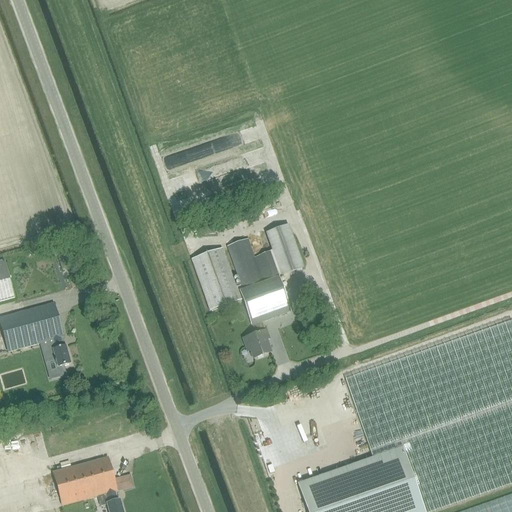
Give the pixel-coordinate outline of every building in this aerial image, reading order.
[(193,147),(195,157),(247,145),(245,135),(193,147)] [(167,166),(187,166),(187,156),(167,156),(167,166)] [(250,216),(253,226),(266,222),(263,212),(250,216)] [(209,312),(241,300),(254,335),(243,339),(246,348),(249,346),(253,359),(271,353),(266,341),(269,340),(265,330),(264,331),(261,323),(290,312),(278,279),(303,269),(287,227),(266,235),(272,252),(270,252),(252,258),(246,240),(226,247),(242,291),(236,293),(220,250),(190,261),(209,312)] [(0,264),(0,302),(15,299),(5,263),(0,264)] [(54,304),(0,319),(0,323),(8,353),(52,341),(55,350),(53,351),(57,368),(70,365),(65,347),(63,348),(60,339),(63,338),(54,304)] [(306,511),(432,511),(511,484),(511,322),(345,380),(372,459),(297,485),(306,511)] [(359,335),(362,344),(380,338),(377,330),(359,335)] [(279,381),(289,379),(286,367),(276,369),(279,381)] [(74,425),(80,437),(102,427),(96,415),(74,425)] [(104,419),(104,425),(110,425),(110,428),(115,428),(115,419),(104,419)] [(287,453),(304,447),(297,429),(280,435),(287,453)] [(0,453),(24,450),(22,438),(12,440),(12,441),(0,442),(0,453)] [(27,443),(29,455),(37,453),(35,442),(27,443)] [(117,493),(107,459),(53,474),(62,508),(98,498),(100,507),(107,505),(108,511),(122,511),(119,502),(117,502),(115,493),(117,493)] [(52,496),(57,494),(54,484),(48,486),(52,496)] [(511,511),(511,494),(460,511),(511,511)]
